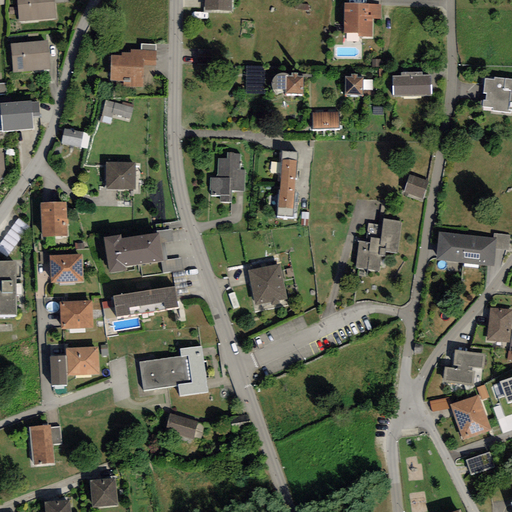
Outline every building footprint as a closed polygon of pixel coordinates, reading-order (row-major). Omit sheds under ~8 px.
[(54,0),(16,0),(19,23),(56,20),(54,0)] [(231,0),(204,0),(204,5),(205,5),(205,12),(231,12),(231,0)] [(367,7),(344,6),(344,35),(358,35),(358,39),(372,39),(373,19),(381,19),(381,5),(367,5),(367,7)] [(48,43),(11,45),(13,74),(50,71),(48,43)] [(214,50),(197,50),(197,64),(214,65),(214,50)] [(141,51),(131,51),(131,54),(121,54),(121,57),(111,57),(111,82),(124,82),(124,87),(143,87),(143,67),(156,67),(155,51),(141,51)] [(392,79),(393,99),(432,97),(431,77),(422,77),(422,73),(401,74),(401,78),(392,79)] [(277,96),(285,93),(285,96),(303,97),(304,78),(297,78),(297,75),(291,75),(291,79),(289,79),(288,77),(285,76),(283,76),(280,76),(277,77),(275,78),(273,81),(272,82),(271,84),(271,85),(271,87),(272,91),(273,93),(274,94),(276,96),(277,96)] [(345,78),(345,97),(362,97),(362,78),(357,78),(357,76),(351,76),(351,78),(345,78)] [(511,81),(495,80),(494,82),(484,81),(483,95),(486,96),(486,103),(482,102),(482,109),(493,110),(493,113),(511,114),(511,112),(511,111),(511,81)] [(133,108),(106,101),(102,116),(112,119),(113,115),(130,119),(133,108)] [(0,108),(2,135),(32,132),(31,120),(39,119),(37,105),(30,106),(30,104),(0,106),(0,108)] [(313,130),(326,130),(325,112),(312,113),(313,130)] [(339,112),(325,112),(326,130),(339,129),(339,112)] [(63,130),(61,145),(81,149),(83,133),(63,130)] [(282,153),(281,162),(297,163),(297,155),(282,153)] [(240,155),(226,154),(226,159),(218,159),(217,179),(210,179),(209,190),(211,190),(211,196),(220,197),(220,203),(229,204),(230,192),(245,193),(245,171),(240,171),(240,155)] [(281,162),(280,184),(295,185),(297,163),(281,162)] [(106,164),(106,191),(135,191),(136,164),(106,164)] [(410,177),(405,195),(423,201),(428,183),(410,177)] [(295,185),(280,184),(278,211),(294,212),(295,185)] [(65,204),(40,206),(43,239),(68,238),(65,204)] [(293,220),(294,212),(278,211),(278,219),(293,220)] [(401,222),(383,220),(382,226),(367,224),(365,243),(358,242),(355,270),(379,273),(381,257),(385,258),(386,253),(397,255),(401,222)] [(465,263),(468,235),(438,233),(436,261),(465,263)] [(493,233),(493,238),(496,238),(495,249),(509,251),(511,236),(493,233)] [(493,238),(468,235),(465,263),(493,266),(495,249),(496,238),(493,238)] [(120,240),(105,242),(110,277),(126,274),(125,269),(163,263),(159,237),(120,243),(120,240)] [(48,258),(50,286),(84,284),(82,256),(48,258)] [(15,267),(0,266),(0,318),(16,319),(16,296),(21,296),(21,285),(16,285),(15,267)] [(280,266),(247,272),(254,307),(287,301),(280,266)] [(175,289),(114,299),(117,320),(178,310),(175,289)] [(59,304),(60,331),(93,329),(92,303),(59,304)] [(511,311),(490,309),(486,342),(510,344),(511,334),(511,323),(511,311)] [(181,358),(140,364),(144,393),(178,388),(180,398),(208,394),(202,348),(180,351),(181,358)] [(66,357),(67,378),(69,378),(99,376),(97,349),(65,351),(66,357)] [(485,354),(455,351),(453,367),(457,367),(457,371),(443,369),(442,384),(473,387),(474,372),(470,372),(470,369),(484,370),(485,354)] [(67,378),(66,357),(48,358),(50,392),(70,390),(69,378),(67,378)] [(511,380),(494,386),(503,411),(511,408),(511,380)] [(487,388),(479,390),(482,403),(490,400),(487,388)] [(449,406),(462,442),(491,432),(479,396),(449,406)] [(170,415),(165,433),(192,441),(197,423),(170,415)] [(253,429),(248,416),(229,420),(236,437),(253,429)] [(30,429),(34,467),(54,465),(52,445),(50,429),(50,427),(30,429)] [(60,428),(50,429),(52,445),(61,444),(60,428)] [(465,462),(471,477),(495,468),(489,453),(465,462)] [(115,480),(89,483),(92,510),(118,507),(115,480)] [(70,511),(69,502),(43,505),(44,511),(70,511)]
